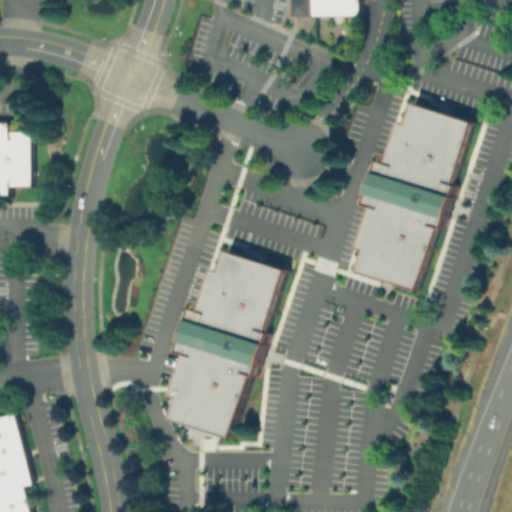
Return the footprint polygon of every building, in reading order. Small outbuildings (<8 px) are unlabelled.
[(363,0),(363,15),(296,15),(296,0),(363,0)] [(363,270),(371,248),(363,246),(377,204),(369,202),(383,159),(391,161),(405,119),(413,121),(419,101),(479,120),(460,182),(463,183),(448,228),(444,226),(424,289),(363,270)] [(0,125),(13,125),(13,132),(36,132),(36,187),(13,187),(13,196),(0,196),(0,125)] [(176,395),(190,353),(184,351),(199,308),(205,310),(220,267),(226,269),(233,250),(288,269),(268,329),(275,331),(261,375),(255,373),(233,438),(177,419),(184,398),(176,395)] [(0,511),(0,420),(21,415),(38,487),(29,489),(35,511),(0,511)]
